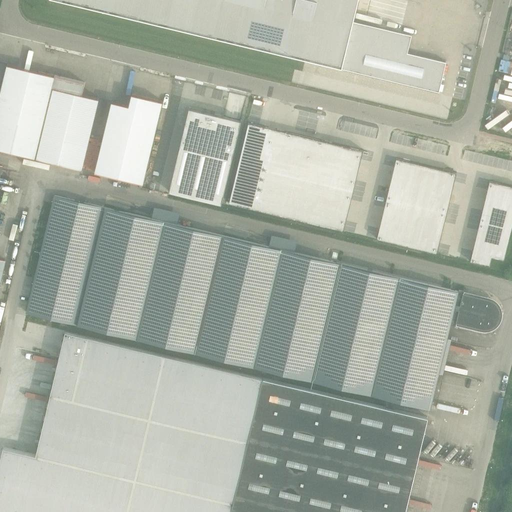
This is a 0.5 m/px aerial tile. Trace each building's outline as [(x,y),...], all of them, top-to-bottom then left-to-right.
[(55,0),(440,92),(447,62),(408,53),(412,35),(353,21),(354,16),(357,5),(358,0),(55,0)] [(0,149),(35,158),(55,75),(7,64),(0,94),(0,149)] [(99,99),(82,95),(85,83),(55,75),(35,158),(82,169),(99,99)] [(129,108),(112,104),(95,172),(142,183),(161,103),(132,96),(129,108)] [(189,108),(169,191),(170,192),(221,204),(222,203),(222,202),(242,120),(240,120),(189,108)] [(248,123),(228,205),(344,232),(364,151),(248,123)] [(395,157),(376,238),(437,253),(456,171),(395,157)] [(511,184),(489,179),(470,260),(490,265),(492,256),(504,259),(511,226),(511,184)] [(55,195),(27,313),(77,325),(135,339),(194,353),(254,367),(288,375),(311,381),(360,392),(371,395),(430,409),(439,370),(446,340),(451,321),(482,329),(484,329),(485,329),(486,329),(488,329),(489,328),(490,328),(491,327),(493,327),(494,326),(495,325),(496,324),(497,323),(498,322),(498,321),(499,320),(500,319),(500,318),(500,316),(501,315),(501,314),(501,312),(500,311),(500,310),(500,308),(499,307),(499,306),(498,305),(497,304),(496,303),(495,302),(494,301),(493,300),(492,300),(491,299),(489,299),(458,291),(398,277),(340,263),(294,252),(297,241),(288,238),(272,235),(269,246),(222,235),(177,224),(179,213),(166,209),(154,207),(151,218),(105,207),(55,195)] [(4,447),(0,463),(0,511),(405,511),(419,457),(428,418),(63,331),(57,357),(34,454),(4,447)]
